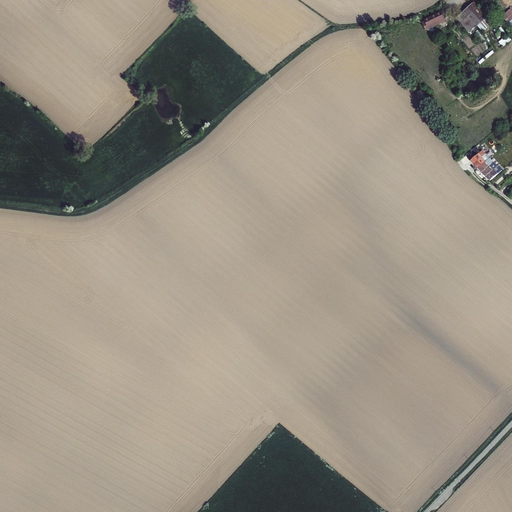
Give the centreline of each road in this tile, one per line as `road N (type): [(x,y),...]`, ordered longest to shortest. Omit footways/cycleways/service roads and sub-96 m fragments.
road 1 (track): [(53,210),(90,208),(169,158),(321,36),(439,7)]
road 2 (unclassified): [(511,424),(428,511)]
